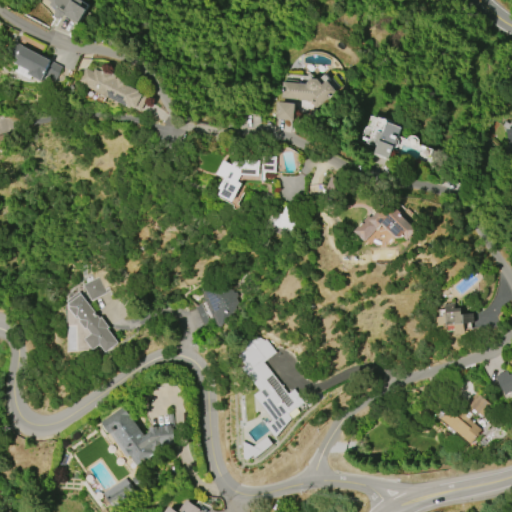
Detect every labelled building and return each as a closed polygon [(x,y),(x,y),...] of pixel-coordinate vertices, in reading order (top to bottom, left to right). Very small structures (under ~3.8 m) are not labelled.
[(80,0),(82,1),(79,6),(86,10),(77,24),(63,15),(62,17),(61,17),(59,20),(53,16),(55,13),(54,12),(55,10),(48,6),(50,3),(44,0),(80,0)] [(20,45),(50,60),(43,74),(44,75),(40,81),(27,74),(28,71),(14,63),(17,59),(14,57),(20,45)] [(130,109),(107,98),(94,92),(95,91),(86,87),(86,86),(78,82),(84,69),(92,73),(93,70),(98,72),(104,69),(116,75),(114,78),(116,79),(117,76),(128,81),(126,85),(139,91),(138,93),(147,97),(140,111),(131,107),(130,109)] [(283,82),(307,84),(307,82),(312,78),(317,79),(326,72),(329,77),(330,76),(339,87),(336,90),(337,92),(315,109),(310,102),(281,99),(283,82)] [(293,121),(276,119),(278,102),(295,104),(293,121)] [(389,159),(374,154),(377,147),(373,145),(378,131),(383,133),(386,123),(400,128),(389,159)] [(0,135),(7,133),(10,142),(0,145),(0,135)] [(245,162),(245,160),(263,162),(264,159),(275,160),(274,173),(262,172),(261,181),(239,179),(238,182),(242,184),(233,202),(219,196),(222,191),(219,189),(225,179),(217,175),(224,161),(232,166),(235,161),(245,162)] [(364,241),(353,230),(384,200),(392,208),(393,206),(400,213),(399,214),(416,231),(406,241),(401,236),(401,237),(399,238),(396,237),(393,236),(382,224),(364,241)] [(271,227),(294,232),(297,219),(287,217),(289,206),(276,204),(271,227)] [(106,293),(92,301),(84,285),(98,278),(106,293)] [(205,325),(196,306),(206,302),(202,293),(204,292),(202,287),(222,296),(234,289),(238,296),(237,297),(239,302),(220,329),(216,320),(205,325)] [(119,344),(107,353),(101,345),(94,351),(85,340),(92,335),(87,329),(86,330),(79,322),(81,320),(78,317),(76,318),(68,308),(70,307),(68,305),(69,304),(67,301),(79,292),(100,319),(101,318),(109,328),(108,329),(119,344)] [(438,326),(437,317),(446,316),(445,304),(455,303),(456,308),(462,307),(462,314),(473,313),(474,323),(465,324),(466,334),(457,334),(456,324),(438,326)] [(276,437),(265,423),(268,422),(271,425),(274,423),(253,396),(258,391),(249,379),(251,377),(239,361),(253,349),(248,342),(254,336),(260,343),(265,340),(275,353),(263,362),(288,394),(295,389),(305,403),(290,415),(293,418),(276,437)] [(495,377),(507,371),(509,376),(511,374),(511,392),(505,396),(495,377)] [(471,444),(441,418),(452,406),(462,415),(479,395),(492,406),(483,416),(480,414),(479,416),(475,412),(469,419),(482,431),(471,444)] [(128,453),(123,457),(105,431),(104,432),(99,426),(102,424),(100,421),(121,406),(143,436),(149,432),(148,427),(171,425),(173,445),(155,446),(148,451),(150,454),(142,459),(144,462),(136,468),(134,465),(133,466),(129,460),(131,458),(128,453)] [(98,493),(119,477),(131,493),(109,508),(98,493)] [(177,511),(186,499),(201,510),(199,511),(164,511),(169,506),(177,511)]
